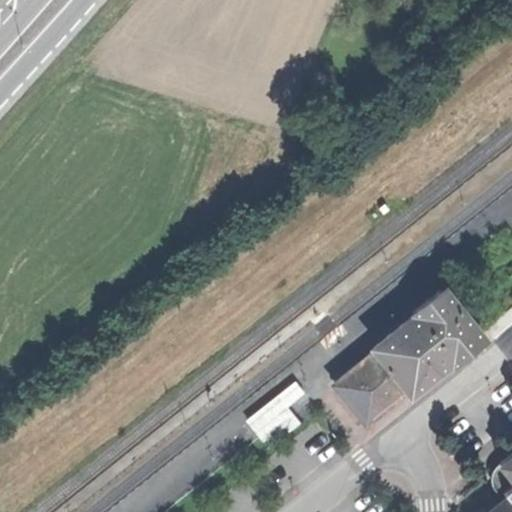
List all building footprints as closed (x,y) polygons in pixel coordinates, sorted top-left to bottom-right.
[(449,287),(453,292),(458,288),(454,283),(449,287)] [(370,346),(373,351),(403,388),(406,392),(418,383),(425,377),(448,359),(449,361),(479,338),(440,289),(424,301),(411,311),(412,313),(370,346)] [(471,300),(461,309),(478,332),(489,324),(471,300)] [(373,351),(332,383),(362,421),(403,388),(373,351)] [(295,379),(277,394),(283,401),(286,404),(287,406),(305,391),(295,379)] [(259,434),(270,447),(300,422),(293,414),(287,406),(286,404),(283,401),(277,394),(247,419),(259,434)] [(501,491),(506,497),(511,504),(511,451),(497,464),(509,479),(496,490),(498,493),(501,491)] [(487,484),(501,502),(506,497),(501,491),(498,493),(496,490),(509,479),(497,464),(496,462),(490,467),(487,474),(487,484)] [(511,511),(511,504),(506,497),(501,502),(487,511),(511,511)]
